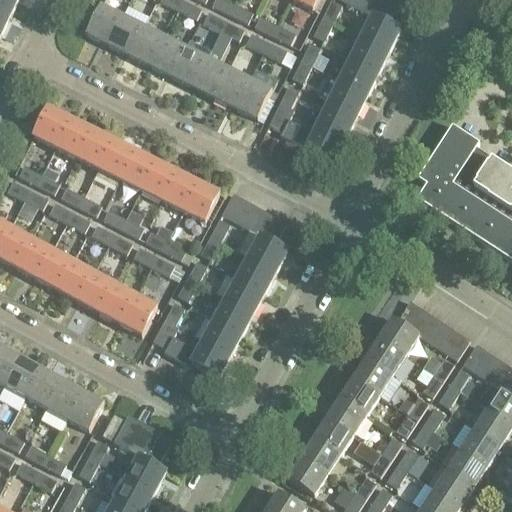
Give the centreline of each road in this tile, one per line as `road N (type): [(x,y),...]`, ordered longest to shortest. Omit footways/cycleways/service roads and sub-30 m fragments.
road 1 (residential): [(353,222),(29,55)]
road 2 (residential): [(0,312),(232,443)]
road 3 (residential): [(232,443),(353,222)]
road 4 (residential): [(353,222),(461,0)]
road 5 (residential): [(511,324),(353,222)]
